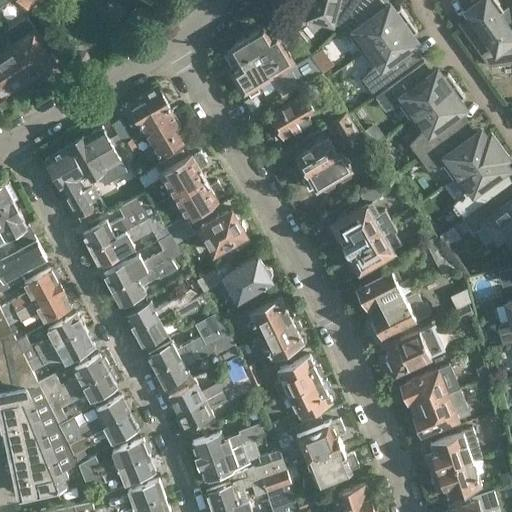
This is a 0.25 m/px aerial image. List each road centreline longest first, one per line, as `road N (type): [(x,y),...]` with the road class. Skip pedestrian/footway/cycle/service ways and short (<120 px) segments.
road 1 (residential): [(408,511),(340,336),(175,43)]
road 2 (residential): [(191,511),(161,429),(12,138)]
road 3 (residential): [(12,138),(175,43)]
road 4 (residential): [(511,130),(424,0)]
